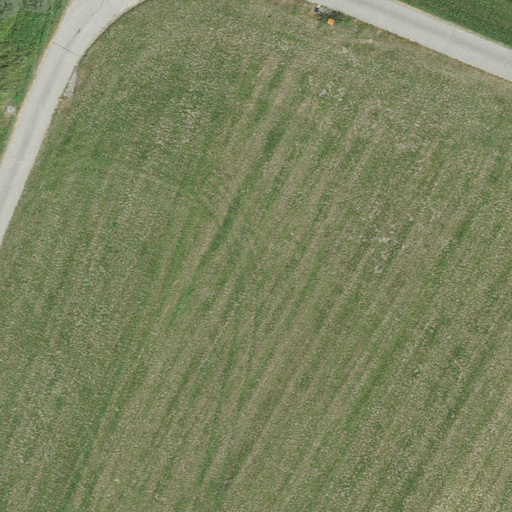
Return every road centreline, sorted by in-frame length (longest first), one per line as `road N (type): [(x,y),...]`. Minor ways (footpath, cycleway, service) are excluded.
road 1 (track): [(0,209),(88,0)]
road 2 (track): [(348,0),(511,65)]
